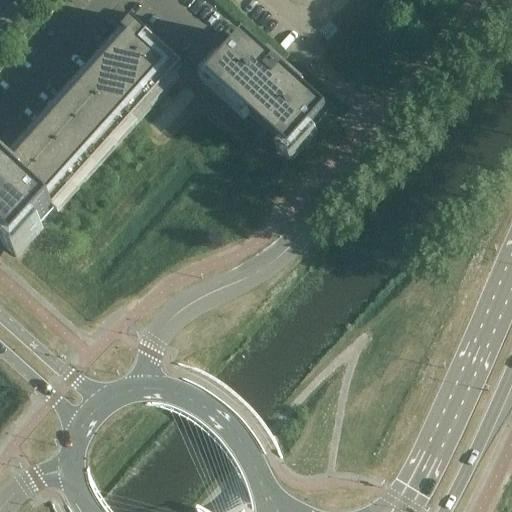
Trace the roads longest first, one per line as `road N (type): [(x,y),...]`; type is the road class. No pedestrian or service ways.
road 1 (unclassified): [(144,389),(151,353),(171,318),(293,249),(507,0)]
road 2 (tertiary): [(511,272),(403,506)]
road 3 (tertiary): [(265,494),(247,454),(206,411),(144,389)]
road 4 (tertiary): [(444,511),(511,369)]
road 5 (tertiary): [(103,403),(0,319)]
